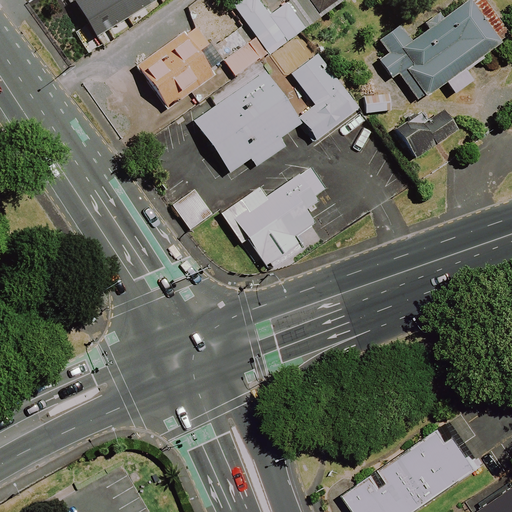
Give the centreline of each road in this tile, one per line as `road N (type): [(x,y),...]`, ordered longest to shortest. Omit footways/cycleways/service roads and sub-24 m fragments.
road 1 (secondary): [(0,67),(184,352)]
road 2 (secondary): [(443,258),(184,352)]
road 3 (secondary): [(184,352),(0,440)]
road 4 (secondary): [(184,352),(256,511)]
road 5 (residential): [(443,258),(459,187),(511,153)]
